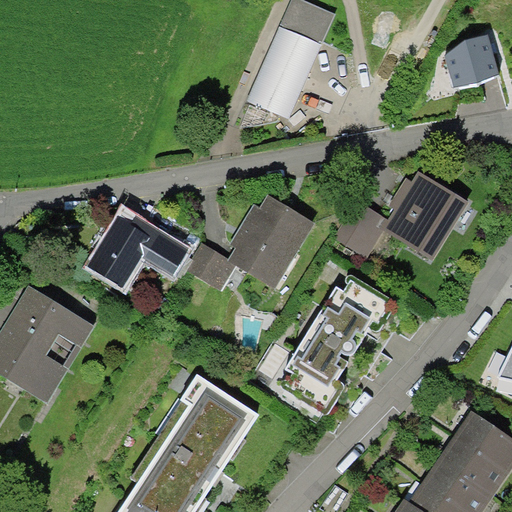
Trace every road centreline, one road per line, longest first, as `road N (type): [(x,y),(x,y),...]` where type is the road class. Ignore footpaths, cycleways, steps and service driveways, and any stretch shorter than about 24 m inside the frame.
road 1 (residential): [(511,124),(0,202)]
road 2 (residential): [(278,511),(431,354),(511,245)]
